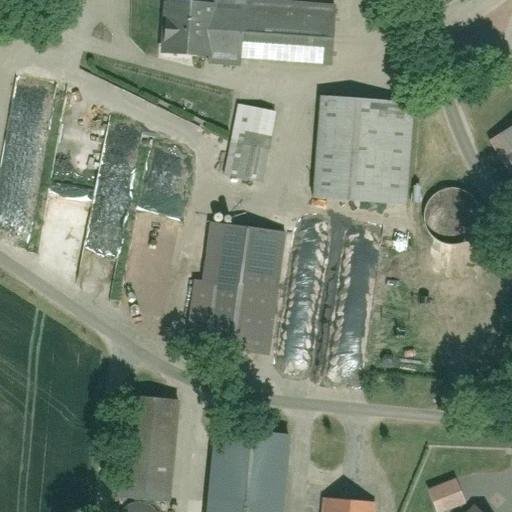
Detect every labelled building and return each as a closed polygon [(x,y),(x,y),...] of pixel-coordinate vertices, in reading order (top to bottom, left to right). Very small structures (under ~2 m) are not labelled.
[(329,0),(158,0),(154,45),(324,60),(329,0)] [(408,94),(313,86),(305,180),(400,187),(408,94)] [(271,103),(245,97),(231,163),(257,169),(271,103)] [(511,114),(476,131),(511,209),(511,114)] [(45,230),(81,236),(91,180),(79,178),(77,191),(78,191),(75,210),(50,205),(45,230)] [(280,219),(201,212),(189,335),(268,343),(280,219)] [(163,495),(172,391),(115,386),(107,491),(163,495)] [(202,411),(194,511),(272,511),(280,418),(202,411)] [(425,511),(454,504),(448,480),(419,486),(425,511)] [(368,511),(370,494),(314,490),(312,511),(368,511)] [(479,511),(465,497),(449,511),(479,511)]
